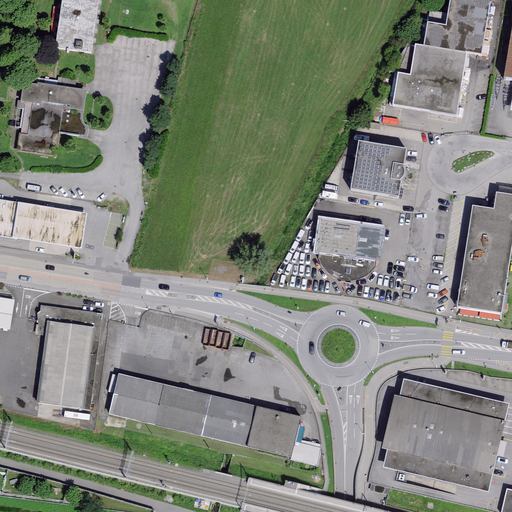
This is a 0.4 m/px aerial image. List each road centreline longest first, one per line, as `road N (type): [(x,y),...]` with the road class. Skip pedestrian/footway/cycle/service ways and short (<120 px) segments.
road 1 (primary): [(309,335),(222,302),(0,272)]
road 2 (residential): [(511,146),(456,145),(440,163),(458,182),(511,159)]
road 3 (primary): [(511,351),(433,342),(368,347)]
road 4 (unknown): [(415,301),(445,177)]
road 5 (secondary): [(322,372),(343,490)]
road 6 (secondary): [(343,490),(354,371)]
